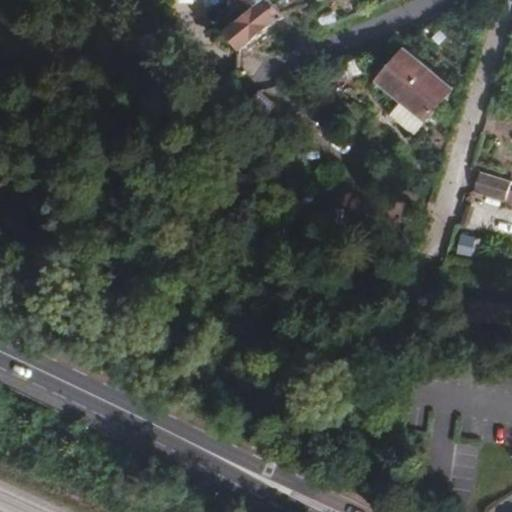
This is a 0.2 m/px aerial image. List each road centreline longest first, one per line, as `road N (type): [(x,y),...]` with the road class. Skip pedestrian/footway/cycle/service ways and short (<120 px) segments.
road 1 (secondary): [(327,511),(0,352)]
road 2 (unclassified): [(438,223),(501,0)]
road 3 (residential): [(417,0),(234,76)]
